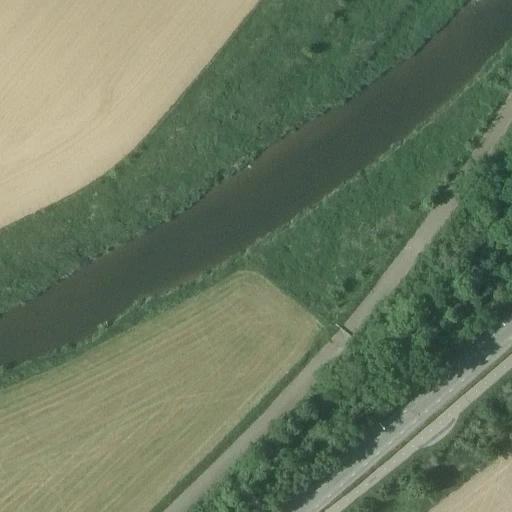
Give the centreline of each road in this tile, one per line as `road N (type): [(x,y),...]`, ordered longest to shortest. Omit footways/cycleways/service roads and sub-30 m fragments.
road 1 (unclassified): [(172,511),(369,304),(511,102)]
road 2 (tertiary): [(293,511),(511,324)]
